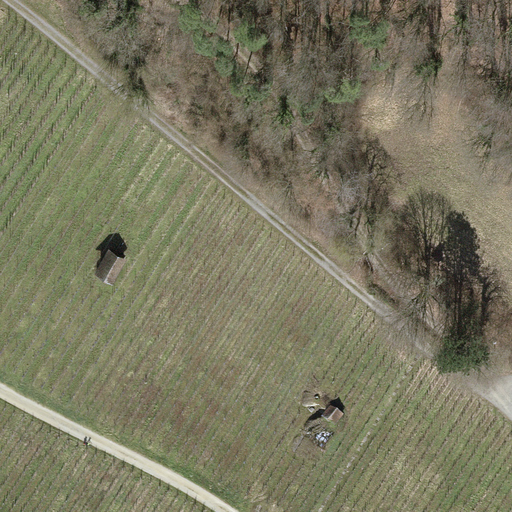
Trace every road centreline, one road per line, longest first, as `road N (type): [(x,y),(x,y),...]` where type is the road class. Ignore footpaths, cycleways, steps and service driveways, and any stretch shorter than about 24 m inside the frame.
road 1 (track): [(188,0),(282,87),(360,242),(511,400)]
road 2 (track): [(321,262),(0,4)]
road 3 (track): [(0,381),(237,511)]
road 4 (track): [(321,262),(476,386),(511,400)]
